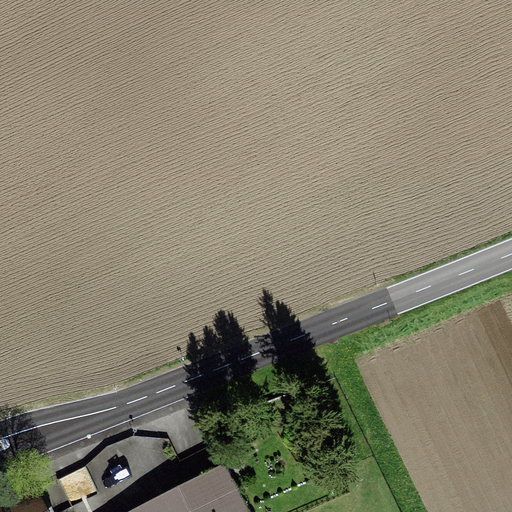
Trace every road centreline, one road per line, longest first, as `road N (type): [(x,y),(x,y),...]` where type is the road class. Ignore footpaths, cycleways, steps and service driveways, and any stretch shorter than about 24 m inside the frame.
road 1 (tertiary): [(134,401),(511,253)]
road 2 (unclassified): [(134,401),(158,475),(89,510)]
road 3 (tertiary): [(0,454),(134,401)]
